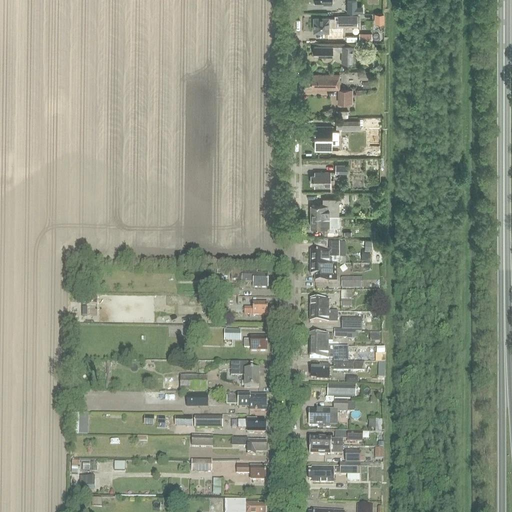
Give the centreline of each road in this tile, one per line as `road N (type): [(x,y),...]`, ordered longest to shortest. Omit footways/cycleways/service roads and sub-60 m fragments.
road 1 (residential): [(289,511),(294,0)]
road 2 (trunk): [(504,344),(506,0)]
road 3 (trunk): [(504,344),(499,511)]
